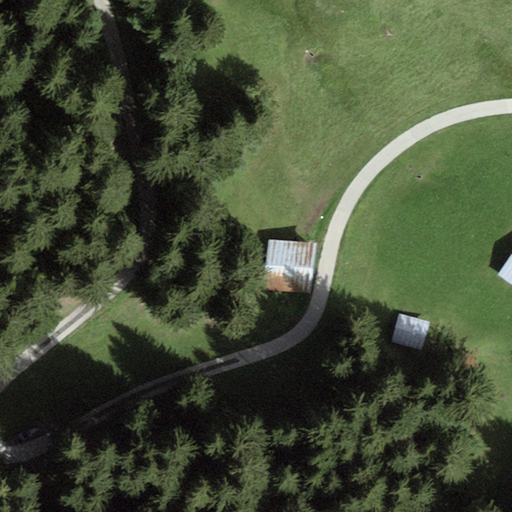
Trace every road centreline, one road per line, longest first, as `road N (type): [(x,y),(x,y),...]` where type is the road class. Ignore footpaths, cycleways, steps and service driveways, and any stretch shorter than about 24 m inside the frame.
road 1 (track): [(511,104),(461,111),(385,154),(348,203),(312,316),(292,340),(20,453),(0,449)]
road 2 (track): [(0,385),(129,274),(145,239),(143,164),(106,0)]
